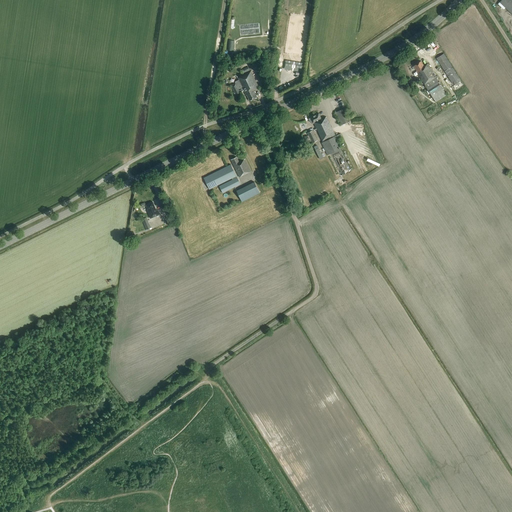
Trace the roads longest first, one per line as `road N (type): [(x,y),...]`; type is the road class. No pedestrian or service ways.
road 1 (primary): [(0,246),(388,55),(459,0)]
road 2 (track): [(207,371),(316,291),(261,118)]
road 3 (track): [(207,371),(186,369),(128,412),(98,373)]
road 4 (track): [(203,126),(223,0)]
